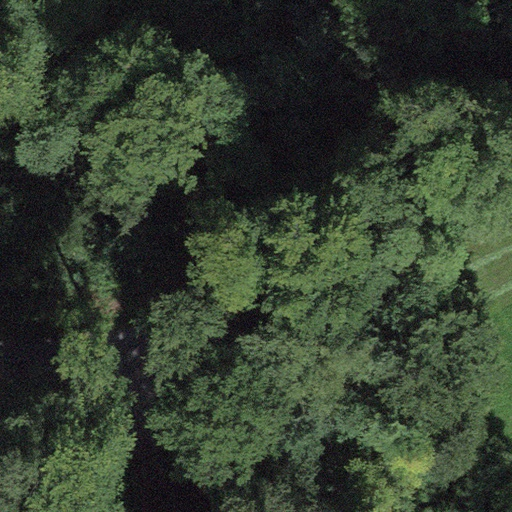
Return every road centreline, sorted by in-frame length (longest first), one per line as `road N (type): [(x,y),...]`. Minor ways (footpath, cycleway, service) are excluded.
road 1 (tertiary): [(511,160),(315,257),(179,344),(0,355)]
road 2 (track): [(248,511),(207,488),(269,430),(284,379),(252,297)]
road 3 (track): [(280,367),(118,412)]
road 4 (track): [(146,511),(101,351)]
